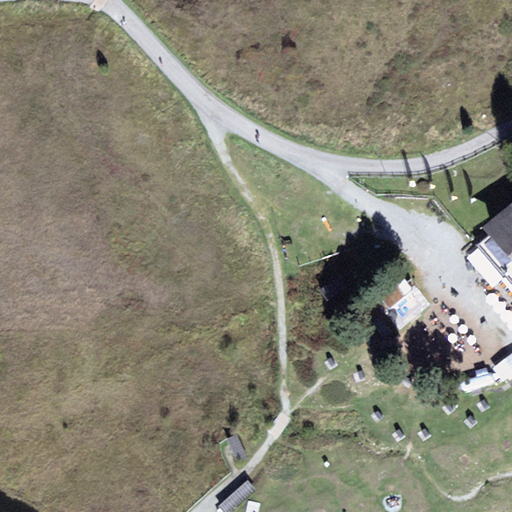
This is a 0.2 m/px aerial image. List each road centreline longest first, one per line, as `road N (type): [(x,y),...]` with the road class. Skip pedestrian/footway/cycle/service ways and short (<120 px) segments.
road 1 (track): [(96,0),(116,10),(211,106),(311,160)]
road 2 (track): [(511,339),(470,290),(311,160)]
road 3 (track): [(511,129),(430,163),(311,160)]
